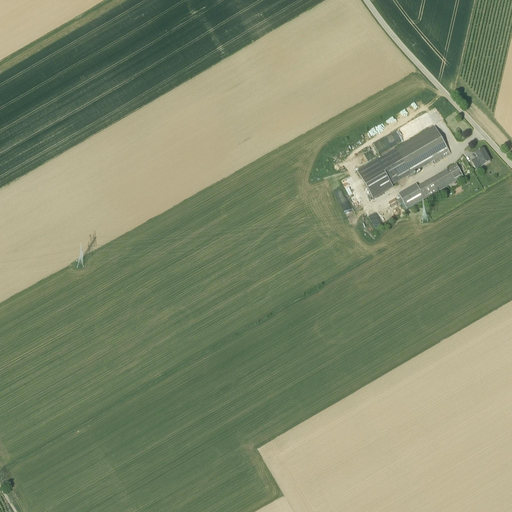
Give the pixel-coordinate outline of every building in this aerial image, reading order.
[(410,174),(433,161),(435,163),(450,154),(435,127),(396,149),(410,174)] [(399,180),(410,174),(396,149),(385,156),(399,180)] [(490,162),(485,152),(483,153),(482,151),(476,154),(478,159),(477,160),(476,159),(472,161),(475,167),(481,164),(483,166),(490,162)] [(399,180),(385,156),(357,171),(373,199),(393,187),(392,185),(399,180)] [(463,177),(456,165),(448,170),(455,182),(463,177)] [(418,187),(425,199),(455,182),(448,170),(418,187)] [(407,209),(425,199),(418,187),(416,184),(399,194),(407,209)]
